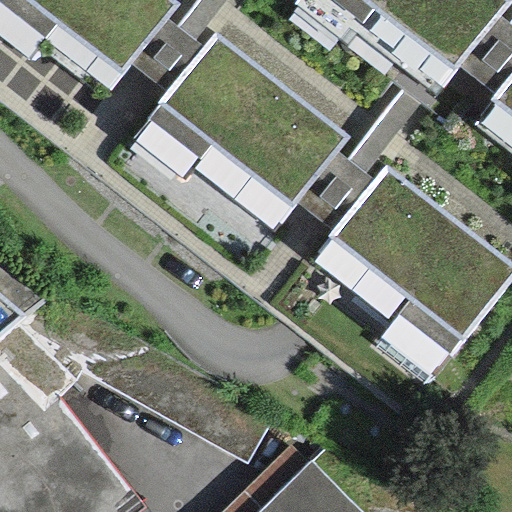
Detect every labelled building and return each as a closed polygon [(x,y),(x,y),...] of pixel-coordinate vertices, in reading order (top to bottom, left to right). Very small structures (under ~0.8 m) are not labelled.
[(173,0),(0,0),(0,15),(101,93),(173,0)] [(497,0),(346,0),(442,72),(497,0)] [(347,127),(220,30),(147,124),(274,221),(347,127)] [(511,77),(497,97),(511,108),(511,77)] [(511,275),(511,265),(386,168),(317,256),(448,357),(511,275)] [(25,318),(0,337),(0,361),(40,410),(54,399),(79,374),(247,468),(277,417),(56,293),(25,318)] [(0,337),(25,318),(0,296),(0,337)] [(122,511),(138,500),(54,399),(40,410),(0,361),(0,511),(122,511)] [(255,511),(362,511),(310,459),(255,511)]
